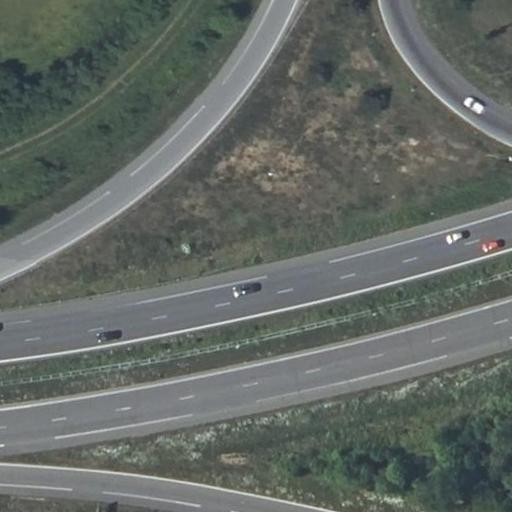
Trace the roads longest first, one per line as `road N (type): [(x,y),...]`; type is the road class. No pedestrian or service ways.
road 1 (trunk): [(511,230),(302,287),(0,343)]
road 2 (trunk): [(0,428),(305,373),(511,319)]
road 3 (trunk): [(275,0),(263,36),(220,102),(171,152),(107,203),(0,264)]
road 4 (trunk): [(0,475),(139,487),(272,511)]
road 5 (trunk): [(511,134),(439,81),(417,52),(398,0)]
